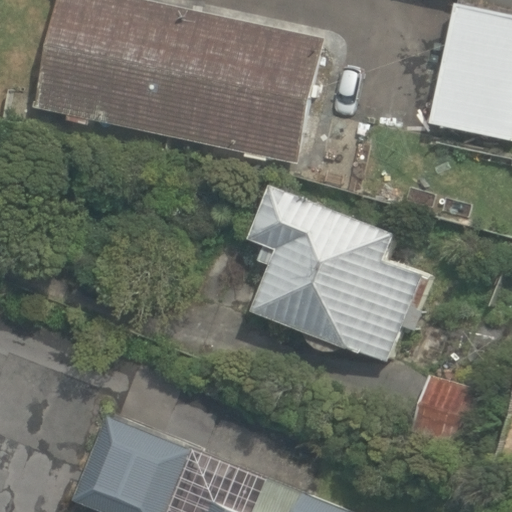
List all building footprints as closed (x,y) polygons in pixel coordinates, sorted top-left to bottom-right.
[(332,37),(156,0),(65,0),(43,106),(74,112),(73,120),(94,124),(95,119),(251,152),(250,156),(274,161),(275,156),(305,162),(332,37)] [(511,11),(461,1),(436,123),(511,138),(511,11)] [(353,346),(395,361),(408,325),(421,329),(427,309),(423,308),(436,276),(391,258),(403,232),(280,182),(257,237),(284,248),(282,252),(270,248),(266,259),(278,263),(260,309),(311,330),(313,339),(320,344),(333,349),(346,348),(353,346)] [(102,394),(83,387),(11,363),(0,394),(0,426),(81,455),(102,394)] [(363,511),(199,447),(198,450),(115,415),(81,500),(111,511),(363,511)]
